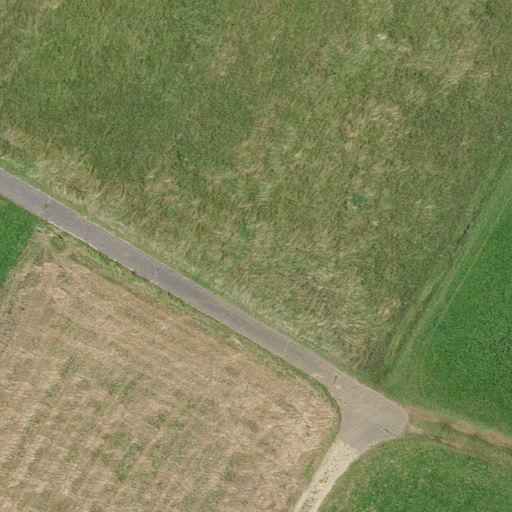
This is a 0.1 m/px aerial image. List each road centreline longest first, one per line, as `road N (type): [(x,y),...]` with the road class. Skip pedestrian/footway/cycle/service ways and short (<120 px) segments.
road 1 (track): [(0,192),(382,421)]
road 2 (track): [(382,421),(511,180)]
road 3 (track): [(382,421),(511,485)]
